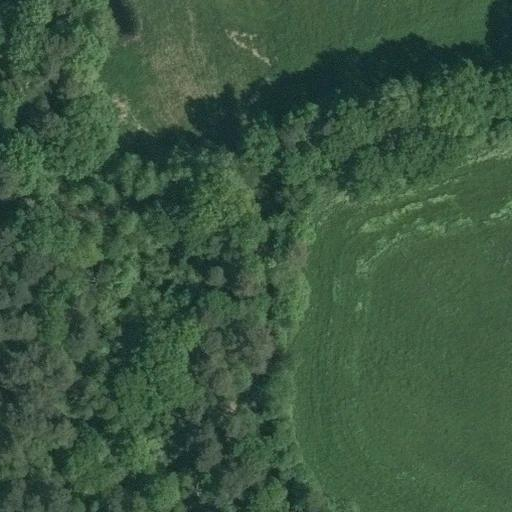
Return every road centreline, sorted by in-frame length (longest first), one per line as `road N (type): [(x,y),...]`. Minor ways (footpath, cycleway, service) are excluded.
road 1 (track): [(276,511),(261,487),(257,457),(278,168)]
road 2 (track): [(278,168),(62,205),(43,202),(0,166)]
road 3 (track): [(511,109),(278,168)]
